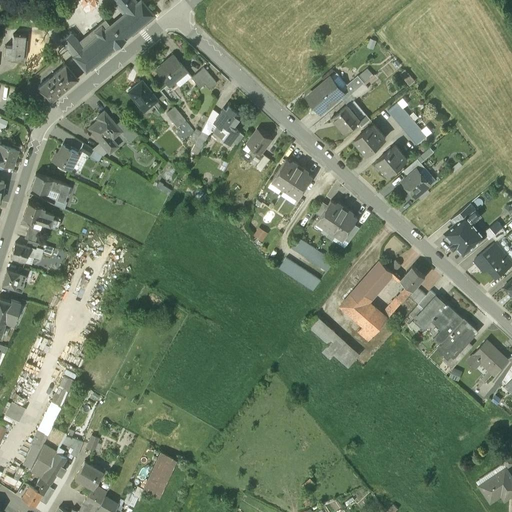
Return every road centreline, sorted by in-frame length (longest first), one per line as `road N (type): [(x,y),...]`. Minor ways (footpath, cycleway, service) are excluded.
road 1 (residential): [(176,16),(511,330)]
road 2 (residential): [(0,260),(43,124),(176,16)]
